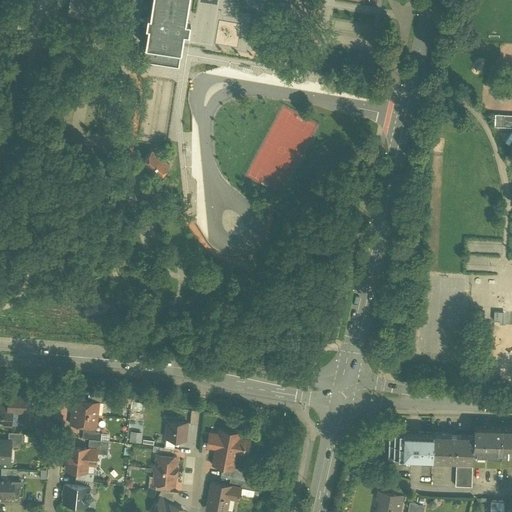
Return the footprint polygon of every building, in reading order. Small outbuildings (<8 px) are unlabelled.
[(94,0),(69,0),(67,14),(92,18),(94,0)] [(152,0),(143,61),(179,66),(184,35),(191,36),(193,22),(186,21),(189,0),(152,0)] [(503,114),(495,114),(495,126),(503,127),(503,114)] [(511,114),(503,114),(503,127),(511,127),(511,114)] [(150,149),(141,160),(160,176),(169,164),(150,149)] [(108,191),(102,197),(106,201),(112,195),(108,191)] [(494,311),(494,321),(504,321),(504,311),(494,311)] [(108,397),(90,394),(89,401),(99,402),(99,403),(107,404),(108,397)] [(21,397),(9,397),(8,407),(12,408),(24,408),(24,412),(25,412),(26,398),(21,398),(21,397)] [(89,401),(74,399),(72,412),(97,415),(99,403),(99,402),(89,401)] [(8,407),(0,406),(0,424),(11,425),(12,408),(8,407)] [(198,411),(191,410),(190,424),(197,425),(198,411)] [(97,415),(72,412),(71,425),(84,427),(96,428),(97,415)] [(187,423),(168,421),(166,436),(172,436),(172,438),(185,440),(187,423)] [(94,428),(84,427),(82,439),(89,439),(101,441),(102,434),(95,433),(96,428),(94,428)] [(481,427),(474,427),(474,435),(473,455),(501,456),(501,453),(502,428),(496,427),(489,427),(481,427)] [(511,427),(502,428),(501,453),(511,452),(511,427)] [(239,433),(221,430),(220,436),(210,434),(208,446),(217,447),(214,464),(232,468),(234,458),(230,457),(230,456),(233,455),(234,451),(244,453),(246,441),(238,440),(239,433)] [(129,431),(127,441),(141,442),(142,432),(129,431)] [(24,433),(9,432),(8,440),(11,440),(11,444),(23,444),(24,433)] [(433,433),(389,432),(388,458),(432,459),(433,433)] [(474,435),(433,433),(432,459),(433,459),(433,457),(445,457),(445,460),(456,460),(456,458),(472,459),(472,461),(473,461),(473,455),(474,435)] [(8,440),(0,439),(0,461),(10,462),(11,444),(11,440),(8,440)] [(101,441),(89,439),(88,449),(88,450),(97,450),(96,451),(108,452),(109,441),(101,441)] [(88,449),(69,447),(69,448),(70,448),(69,458),(68,458),(67,470),(77,471),(77,468),(86,469),(87,463),(95,464),(96,451),(97,450),(88,450),(88,449)] [(175,448),(160,447),(159,454),(174,456),(175,448)] [(174,456),(159,454),(158,459),(156,460),(155,469),(177,471),(177,467),(175,467),(176,456),(174,456)] [(384,458),(373,458),(373,468),(384,468),(384,458)] [(431,463),(414,462),(413,474),(419,474),(419,480),(431,480),(431,463)] [(473,466),(456,466),(455,486),(472,486),(473,466)] [(17,468),(1,468),(1,477),(13,477),(13,478),(17,479),(17,468)] [(251,471),(237,468),(235,480),(248,482),(251,471)] [(177,471),(155,469),(154,477),(156,480),(156,484),(171,485),(173,486),(174,475),(176,475),(177,471)] [(388,476),(362,471),(361,477),(374,480),(373,485),(386,488),(388,476)] [(1,477),(0,476),(0,495),(12,496),(13,478),(13,477),(1,477)] [(235,480),(231,479),(229,486),(241,488),(260,492),(262,485),(248,482),(235,480)] [(229,486),(213,483),(212,491),(213,491),(212,497),(209,496),(207,509),(222,511),(226,511),(229,498),(239,500),(241,488),(229,486)] [(89,487),(65,485),(64,503),(87,505),(88,501),(89,501),(91,498),(91,495),(90,492),(89,492),(89,487)] [(398,511),(402,494),(379,490),(377,499),(381,500),(378,511),(398,511)] [(170,491),(161,491),(156,500),(158,501),(160,498),(172,504),(178,492),(170,491)] [(172,504),(160,498),(158,501),(155,508),(159,510),(157,511),(182,511),(183,511),(172,504)] [(503,511),(504,500),(490,500),(489,511),(503,511)] [(417,504),(409,502),(407,511),(415,511),(417,505),(417,504)]
